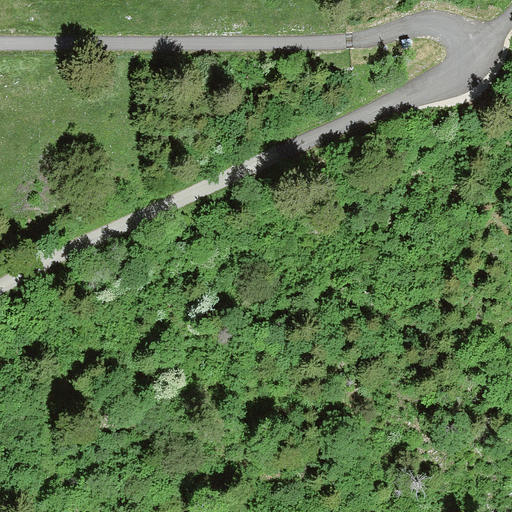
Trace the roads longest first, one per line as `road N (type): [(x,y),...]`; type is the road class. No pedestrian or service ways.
road 1 (unclassified): [(0,291),(421,90),(511,20)]
road 2 (track): [(0,48),(365,43),(413,26),(448,28),(480,51)]
